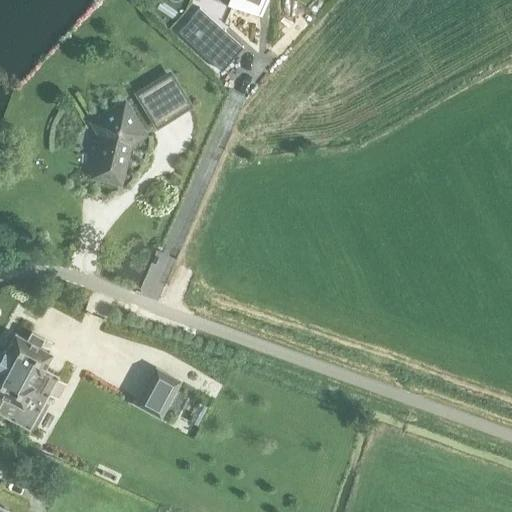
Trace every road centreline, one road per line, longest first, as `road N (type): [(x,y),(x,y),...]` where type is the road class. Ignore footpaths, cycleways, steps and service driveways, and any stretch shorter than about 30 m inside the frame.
road 1 (unclassified): [(0,277),(30,270),(75,275),(511,436)]
road 2 (track): [(233,146),(168,313)]
